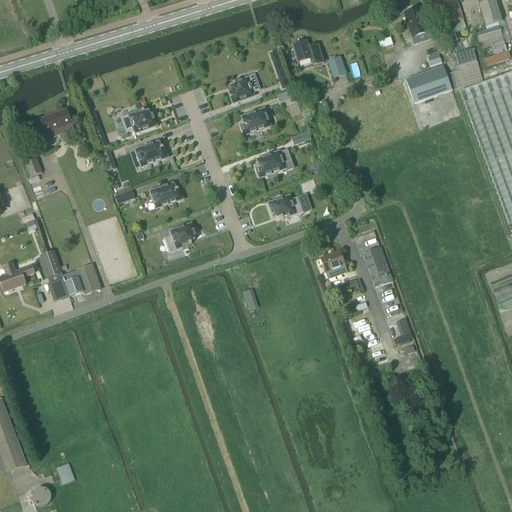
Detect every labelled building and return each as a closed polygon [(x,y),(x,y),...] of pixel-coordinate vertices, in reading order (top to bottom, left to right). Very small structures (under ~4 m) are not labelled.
[(435,0),(451,43),(457,40),(455,33),(457,32),(465,29),(462,21),(463,21),(455,0),(435,0)] [(475,33),(483,60),(486,68),(509,61),(511,61),(509,53),(507,54),(497,23),(501,22),(495,0),(479,5),(486,26),(485,27),(486,30),(475,33)] [(419,9),(403,15),(411,39),(428,33),(419,9)] [(385,40),(378,42),(381,50),(393,46),(390,38),(385,40)] [(306,42),(292,47),(297,65),(298,65),(310,61),(312,67),(323,63),(318,49),(317,45),(311,48),(310,46),(308,47),(306,42)] [(455,55),(458,64),(475,59),(473,50),(455,55)] [(277,51),(269,54),(271,59),(278,79),(286,76),(279,56),(277,51)] [(430,68),(441,64),(438,54),(427,58),(430,68)] [(339,57),(327,62),(329,68),(342,63),(339,57)] [(405,81),(414,105),(451,91),(443,67),(405,81)] [(511,76),(511,73),(460,92),(508,225),(511,223),(511,76)] [(253,97),(252,93),(260,91),(254,76),(241,80),(242,81),(232,85),(233,87),(233,86),(234,89),(228,91),(233,105),(253,97)] [(293,91),(277,97),(279,104),(296,98),(293,91)] [(66,110),(39,120),(45,135),(71,125),(66,110)] [(243,125),(241,125),(241,126),(240,126),(244,137),(270,127),(264,110),(241,119),(243,125)] [(156,127),(151,114),(145,116),(144,113),(144,111),(134,115),(134,113),(121,118),(126,133),(134,131),(135,134),(156,127)] [(95,114),(88,116),(95,136),(102,134),(95,114)] [(308,134),(291,140),(294,147),(311,141),(308,134)] [(107,147),(104,137),(96,140),(100,150),(107,147)] [(163,148),(163,149),(163,148),(160,149),(158,143),(135,151),(141,168),(167,159),(163,148)] [(109,151),(101,154),(108,172),(115,169),(109,151)] [(256,169),(259,179),(284,170),(285,173),(294,170),(287,151),(279,153),(256,161),(258,167),(256,168),(256,169)] [(41,174),(36,161),(25,165),(30,178),(41,174)] [(319,163),(311,165),(315,176),(322,173),(319,163)] [(323,176),(312,180),(316,190),(326,187),(323,176)] [(178,190),(177,190),(175,190),(173,184),(150,193),(156,210),(182,200),(178,190)] [(132,191),(115,198),(117,205),(135,199),(132,191)] [(273,218),(279,216),(280,219),(280,220),(290,217),(291,218),(303,214),(298,198),(291,201),(289,197),(268,205),(273,218)] [(32,214),(20,219),(23,225),(27,223),(35,220),(32,214)] [(190,243),(189,241),(195,238),(191,225),(170,233),(171,236),(164,239),(169,254),(182,250),(182,248),(191,245),(191,243),(190,243)] [(374,289),(388,284),(388,283),(392,282),(381,249),(376,250),(362,255),(374,289)] [(325,273),(328,281),(347,274),(344,267),(343,262),(340,252),(320,259),(325,274),(325,273)] [(53,253),(40,257),(47,278),(49,284),(47,285),(54,303),(56,302),(69,298),(64,283),(63,279),(63,280),(61,274),(53,253)] [(78,276),(85,295),(100,290),(93,270),(92,265),(76,271),(78,276)] [(34,274),(31,267),(15,273),(12,266),(3,269),(6,276),(0,278),(0,283),(3,293),(5,293),(8,294),(12,292),(13,290),(25,286),(22,278),(34,274)] [(77,279),(64,283),(69,298),(82,293),(77,279)] [(355,280),(349,283),(352,292),(358,290),(355,280)] [(249,292),(243,294),(249,312),(255,310),(249,292)] [(410,333),(406,320),(399,323),(396,324),(400,337),(403,336),(410,333)] [(0,399),(0,453),(7,473),(26,466),(1,399),(0,399)] [(63,486),(75,481),(68,464),(56,469),(63,486)]
